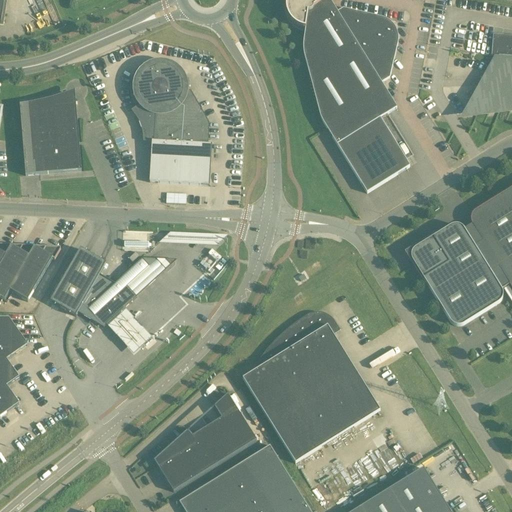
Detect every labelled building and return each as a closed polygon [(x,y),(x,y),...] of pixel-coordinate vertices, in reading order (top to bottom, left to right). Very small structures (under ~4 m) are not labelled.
[(302,30),(304,30),(305,30),(303,42),(303,44),(303,46),(303,49),(303,51),(303,53),(304,55),(321,119),(328,131),(370,197),(417,165),(386,116),(397,109),(381,84),(389,79),(397,44),(398,42),(398,41),(398,39),(398,38),(398,37),(398,35),(397,34),(397,33),(396,31),(396,30),(395,29),(394,27),(393,25),(392,24),(390,23),(389,22),(388,21),(386,20),(385,19),(382,18),(343,9),(337,13),(328,0),(287,0),(287,1),(287,3),(286,4),(286,6),(286,7),(286,8),(286,10),(286,12),(287,14),(287,15),(287,16),(288,18),(289,19),(289,20),(290,21),(291,23),(293,24),(294,26),(296,27),(298,28),(300,29),(302,30)] [(511,36),(493,35),(491,57),(499,58),(469,114),(511,107),(511,36)] [(173,68),(171,67),(169,66),(167,66),(164,65),(163,65),(161,65),(160,65),(158,65),(156,65),(154,65),(153,66),(151,66),(150,67),(148,68),(146,69),(142,65),(140,67),(138,69),(136,71),(135,73),(133,75),(133,76),(132,79),(131,81),(130,83),(130,84),(130,86),(130,87),(130,89),(130,90),(130,92),(130,94),(130,95),(131,97),(131,99),(132,100),(133,102),(133,104),(135,106),(136,108),(137,109),(138,110),(142,106),(143,107),(145,109),(146,110),(147,111),(149,112),(151,113),(153,113),(155,114),(154,124),(151,124),(150,130),(154,130),(153,143),(152,142),(149,183),(163,184),(209,187),(209,186),(212,146),(208,146),(209,125),(191,93),(185,92),(185,91),(185,90),(185,89),(185,87),(185,86),(185,84),(184,83),(184,82),(184,81),(183,79),(182,77),(181,76),(180,75),(179,73),(178,72),(177,71),(176,70),(174,69),(173,68)] [(66,96),(65,94),(63,94),(63,96),(64,97),(53,101),(42,103),(31,106),(27,106),(27,105),(19,106),(25,177),(81,172),(77,120),(76,120),(74,105),(76,105),(77,105),(77,102),(75,102),(73,102),(71,101),(70,100),(68,99),(68,98),(67,97),(66,96)] [(511,189),(475,212),(474,213),(473,214),(472,215),(471,217),(471,218),(471,219),(471,220),(470,221),(471,222),(471,223),(471,224),(471,225),(472,226),(464,231),(463,229),(462,229),(461,228),(460,227),(459,227),(458,227),(457,226),(456,226),(454,226),(454,227),(452,227),(451,227),(419,247),(420,249),(411,255),(417,265),(414,267),(450,323),(451,324),(451,325),(452,326),(453,326),(454,327),(455,327),(456,327),(458,328),(459,328),(460,328),(461,327),(462,327),(463,327),(498,305),(499,304),(500,304),(500,303),(501,303),(501,302),(502,300),(502,299),(503,298),(503,297),(503,296),(503,294),(502,292),(501,291),(509,286),(511,290),(511,189)] [(207,238),(207,235),(123,232),(122,250),(147,250),(147,243),(186,244),(186,237),(207,238)] [(0,268),(12,248),(13,247),(9,247),(0,246),(0,268)] [(10,293),(35,249),(36,249),(36,248),(32,248),(22,247),(19,252),(12,248),(0,268),(0,299),(4,302),(10,293)] [(42,253),(35,249),(10,293),(27,303),(52,260),(54,261),(60,251),(60,250),(60,249),(59,249),(56,249),(45,249),(42,253)] [(102,327),(123,308),(124,309),(137,298),(127,288),(149,268),(146,264),(142,260),(115,285),(99,276),(106,265),(80,250),(50,303),(76,318),(83,304),(88,309),(87,310),(102,327)] [(210,250),(199,268),(216,278),(226,260),(210,250)] [(133,264),(140,258),(136,254),(129,260),(133,264)] [(129,312),(110,328),(135,357),(155,339),(129,312)] [(256,365),(259,370),(242,380),(294,463),(295,465),(380,412),(333,336),(340,332),(333,322),(326,316),(318,314),(312,314),(308,316),(292,327),(282,335),(267,351),(256,365)] [(0,418),(19,405),(6,387),(18,379),(6,361),(27,347),(9,320),(0,320),(0,418)] [(187,432),(154,462),(173,493),(256,442),(228,396),(214,408),(221,420),(193,438),(187,432)] [(310,511),(269,447),(179,503),(184,511),(310,511)] [(354,511),(449,511),(423,469),(354,511)]
